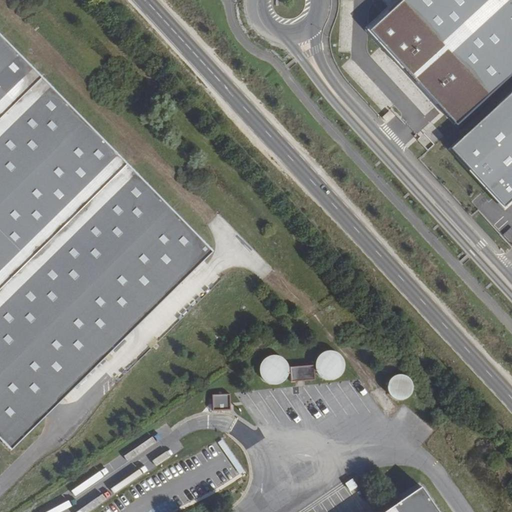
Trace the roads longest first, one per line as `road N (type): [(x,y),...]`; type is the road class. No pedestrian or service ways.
road 1 (primary): [(145,0),(511,401)]
road 2 (unclassified): [(511,279),(317,66),(304,30)]
